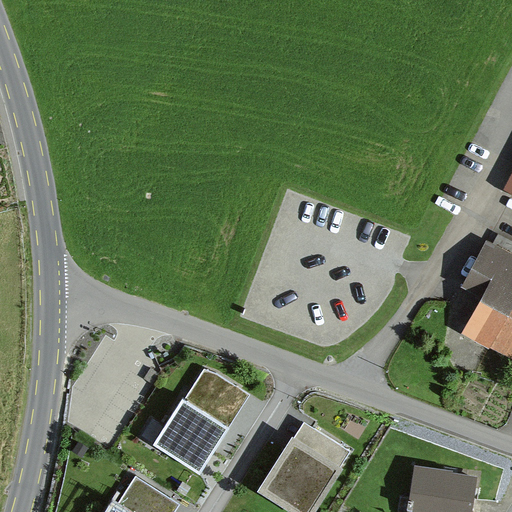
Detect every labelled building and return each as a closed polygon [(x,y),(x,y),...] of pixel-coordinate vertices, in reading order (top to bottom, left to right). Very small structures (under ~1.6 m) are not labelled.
[(494,338),(511,302),(511,251),(488,239),(467,279),(487,289),(468,325),(494,338)] [(511,302),(494,338),(511,347),(511,302)] [(251,400),(208,372),(160,444),(203,472),(251,400)] [(323,511),(348,473),(296,441),(264,492),(294,511),(323,511)] [(472,511),(478,476),(419,467),(411,511),(472,511)] [(176,511),(180,506),(137,478),(114,511),(176,511)]
